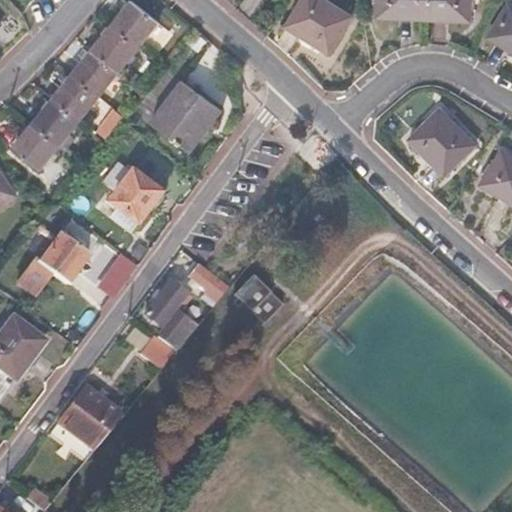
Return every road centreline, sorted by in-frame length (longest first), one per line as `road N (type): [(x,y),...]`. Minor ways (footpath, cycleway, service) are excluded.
road 1 (track): [(511,350),(401,253),(376,242),(347,264),(148,511)]
road 2 (residential): [(0,479),(291,88)]
road 3 (residential): [(511,296),(334,129)]
road 4 (residential): [(334,129),(411,71),(446,66),(511,103)]
road 5 (residential): [(291,88),(189,0)]
road 6 (residential): [(88,0),(0,90)]
